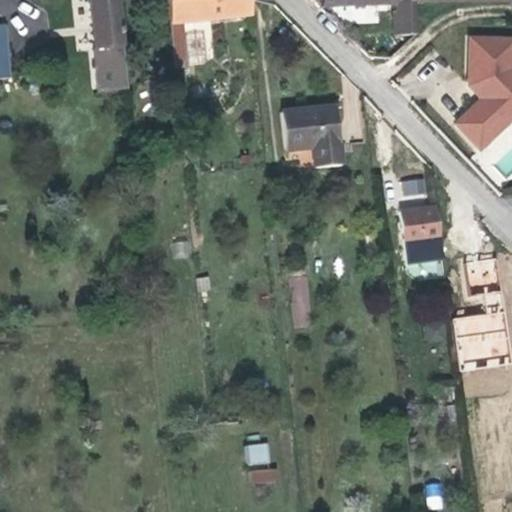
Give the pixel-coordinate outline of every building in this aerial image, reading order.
[(88,0),(91,18),(99,91),(127,88),(116,0),(88,0)] [(184,40),(182,23),(209,20),(250,15),(248,0),(166,0),(175,70),(187,69),(184,40)] [(413,3),(399,4),(393,4),(394,36),(415,35),(413,3)] [(211,37),(209,20),(182,23),(184,40),(211,37)] [(0,78),(9,78),(5,25),(0,25),(0,78)] [(480,150),(511,119),(511,40),(470,39),(468,86),(476,94),(481,100),(456,125),(480,150)] [(307,110),(281,113),(285,151),(313,148),(315,169),(341,166),(335,107),(307,110)] [(403,199),(426,195),(423,177),(400,181),(403,199)] [(415,209),(399,211),(404,245),(440,240),(436,207),(415,209)] [(466,262),(469,285),(497,282),(494,258),(466,262)] [(290,277),(293,328),(311,327),(308,276),(290,277)] [(484,312),(453,315),(459,369),(509,363),(501,291),(482,293),(484,312)] [(443,322),(423,324),(426,344),(446,342),(443,322)] [(268,471),(265,444),(246,447),(249,474),(268,471)] [(276,483),(275,470),(268,471),(249,474),(250,485),(276,483)] [(424,485),(427,510),(443,508),(440,483),(424,485)]
